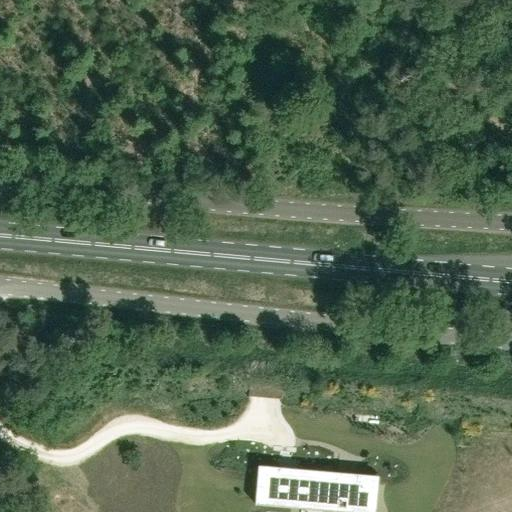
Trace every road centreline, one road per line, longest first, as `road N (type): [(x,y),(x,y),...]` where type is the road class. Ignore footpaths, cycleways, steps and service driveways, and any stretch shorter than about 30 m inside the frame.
road 1 (unclassified): [(0,287),(511,339)]
road 2 (unclassified): [(511,227),(337,217),(0,180)]
road 3 (primary): [(511,285),(0,239)]
